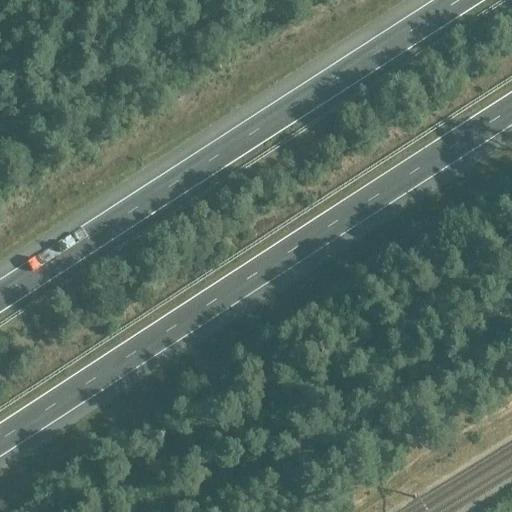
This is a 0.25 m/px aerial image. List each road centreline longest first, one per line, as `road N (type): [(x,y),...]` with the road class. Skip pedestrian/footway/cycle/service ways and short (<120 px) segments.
road 1 (motorway): [(0,444),(511,113)]
road 2 (motorway): [(464,0),(0,297)]
